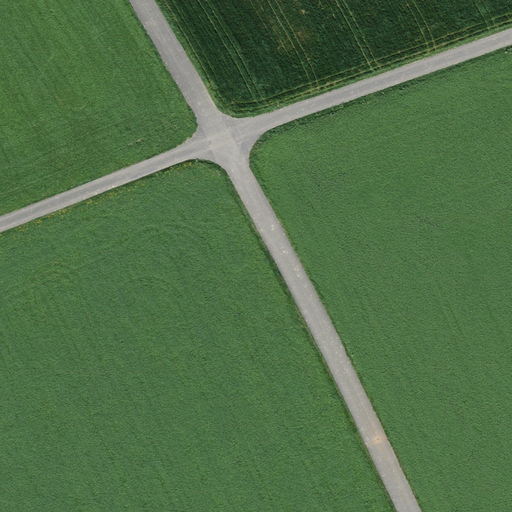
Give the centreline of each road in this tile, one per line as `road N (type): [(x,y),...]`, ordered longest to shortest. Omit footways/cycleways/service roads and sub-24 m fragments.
road 1 (unclassified): [(406,511),(222,139)]
road 2 (track): [(222,139),(511,34)]
road 3 (track): [(0,226),(222,139)]
road 4 (track): [(222,139),(138,0)]
